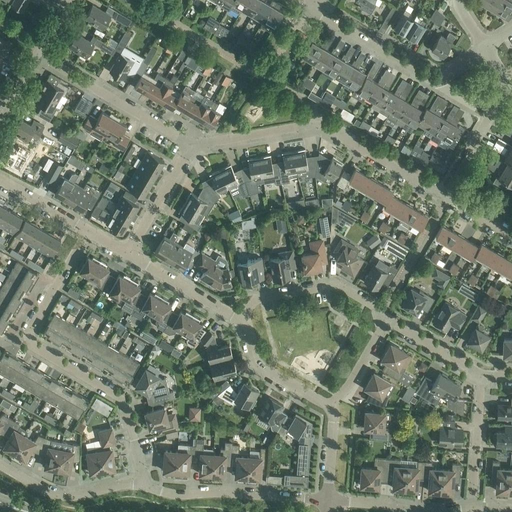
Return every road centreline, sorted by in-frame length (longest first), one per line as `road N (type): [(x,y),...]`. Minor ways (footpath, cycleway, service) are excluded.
road 1 (residential): [(142,485),(121,398),(35,348),(28,335),(88,230)]
road 2 (residential): [(511,236),(311,124)]
road 3 (residential): [(327,499),(186,495),(142,485)]
road 4 (residential): [(193,147),(37,54)]
road 5 (residential): [(388,320),(338,285),(255,299),(242,320)]
road 6 (residential): [(142,485),(60,496),(0,465)]
road 7 (residential): [(439,79),(323,17),(312,3)]
road 8 (residential): [(242,320),(126,253)]
road 9 (residential): [(471,508),(480,375)]
road 10 (residential): [(242,320),(259,366),(329,406)]
road 11 (residential): [(465,159),(505,91),(485,47)]
road 12 (residential): [(126,253),(193,147)]
road 13 (residential): [(193,147),(311,124)]
